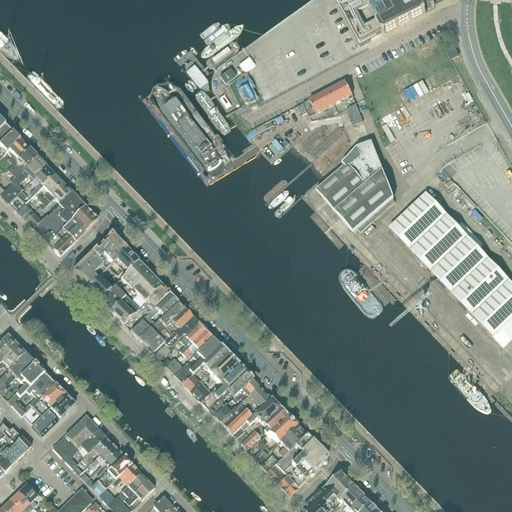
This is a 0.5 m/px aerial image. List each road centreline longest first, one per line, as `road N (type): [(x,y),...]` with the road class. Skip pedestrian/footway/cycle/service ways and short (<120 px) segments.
road 1 (residential): [(293,511),(60,273)]
road 2 (primary): [(351,455),(120,216)]
road 3 (unclassified): [(255,115),(432,22),(466,15)]
road 4 (primary): [(120,216),(0,90)]
road 5 (tertiary): [(511,128),(471,51),(466,15)]
